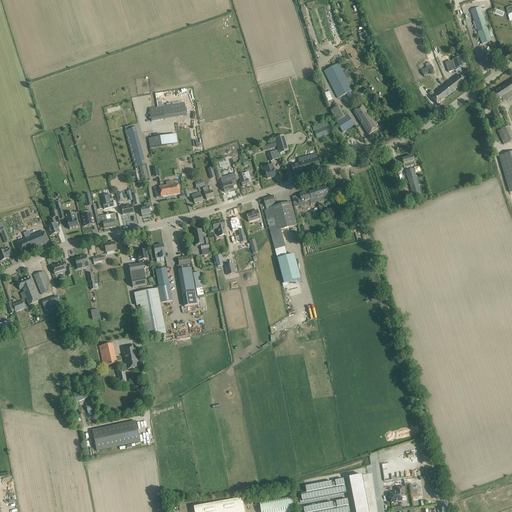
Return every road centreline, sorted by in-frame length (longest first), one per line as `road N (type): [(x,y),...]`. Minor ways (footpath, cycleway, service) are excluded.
road 1 (tertiary): [(0,276),(70,244),(207,212),(344,166),(419,130),(511,59)]
road 2 (track): [(454,511),(344,166)]
road 3 (unknown): [(139,112),(177,314)]
